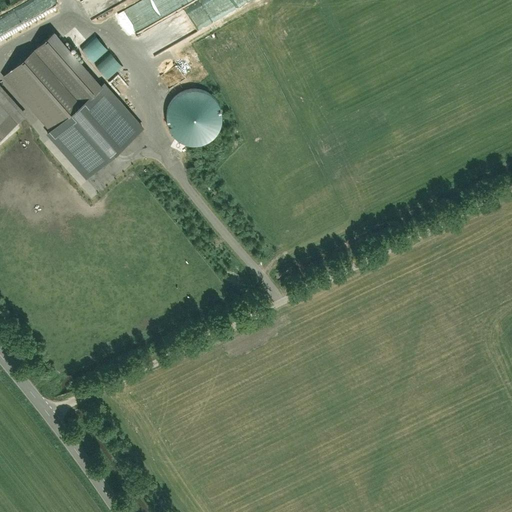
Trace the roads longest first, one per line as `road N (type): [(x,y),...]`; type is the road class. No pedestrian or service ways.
road 1 (track): [(49,415),(511,192)]
road 2 (tertiary): [(0,356),(116,511)]
